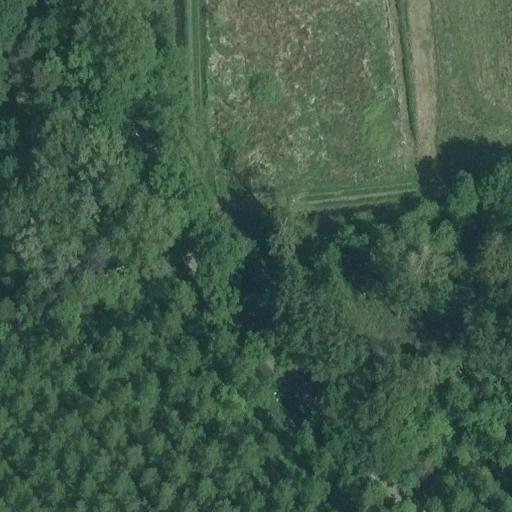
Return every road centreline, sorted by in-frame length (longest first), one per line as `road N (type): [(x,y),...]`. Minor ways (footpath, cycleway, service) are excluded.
road 1 (tertiary): [(412,511),(179,230),(84,0)]
road 2 (track): [(188,0),(192,185),(209,213),(394,198),(511,178)]
